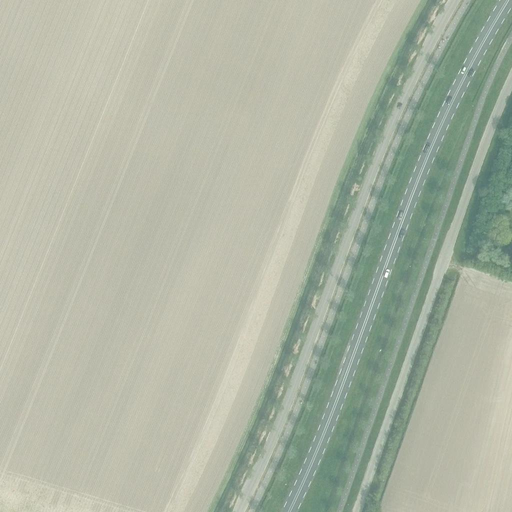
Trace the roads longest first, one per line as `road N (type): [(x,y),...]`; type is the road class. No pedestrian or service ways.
road 1 (primary): [(508,0),(446,111),(289,511)]
road 2 (unclassified): [(455,0),(388,132),(238,511)]
road 3 (unclassified): [(353,511),(511,68)]
